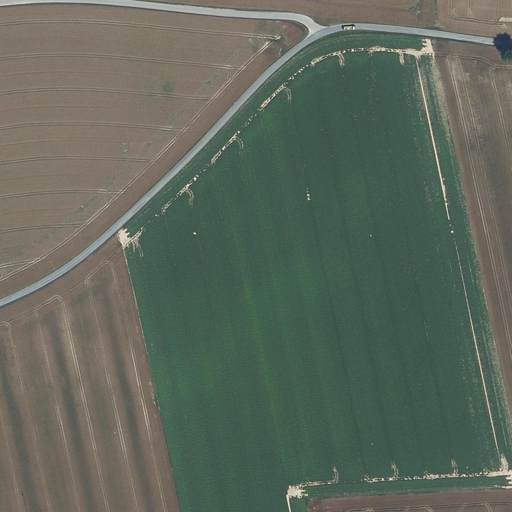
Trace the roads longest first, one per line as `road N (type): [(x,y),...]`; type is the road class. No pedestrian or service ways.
road 1 (tertiary): [(0,304),(72,265),(280,62),(319,34)]
road 2 (unclassified): [(319,34),(293,16),(74,0)]
road 3 (tertiary): [(319,34),(349,27),(511,42)]
